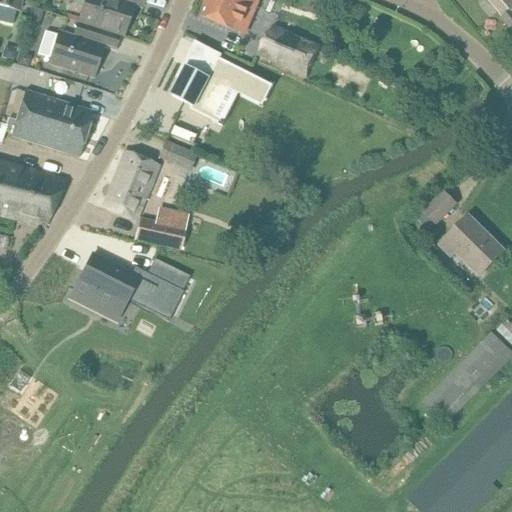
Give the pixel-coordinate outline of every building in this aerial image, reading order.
[(0,0),(0,8),(18,13),(21,0),(0,0)] [(70,0),(70,1),(72,5),(81,8),(76,22),(120,37),(124,38),(135,0),(70,0)] [(207,0),(200,17),(243,35),(257,0),(207,0)] [(511,31),(511,10),(501,19),(511,31)] [(115,52),(120,37),(76,22),(72,37),(56,32),(46,63),(94,79),(103,48),(115,52)] [(273,26),(259,55),(307,78),(321,48),(273,26)] [(179,81),(172,96),(189,105),(187,108),(210,120),(219,102),(226,90),(229,85),(260,102),(269,85),(219,59),(221,55),(195,42),(176,79),(179,81)] [(4,47),(1,59),(14,62),(17,50),(4,47)] [(93,113),(74,107),(25,92),(15,122),(8,119),(6,126),(0,124),(0,144),(2,145),(5,133),(11,135),(10,138),(78,159),(93,113)] [(171,135),(193,144),(197,136),(175,127),(171,135)] [(174,144),(165,163),(181,170),(189,151),(174,144)] [(158,165),(143,160),(124,152),(102,209),(136,222),(158,165)] [(15,201),(24,170),(19,169),(16,171),(8,169),(8,165),(0,163),(0,216),(14,220),(18,202),(15,201)] [(65,181),(24,170),(15,201),(18,202),(14,220),(45,228),(65,181)] [(420,219),(432,229),(460,199),(448,188),(420,219)] [(134,239),(181,251),(186,230),(139,219),(134,239)] [(449,243),(435,230),(424,243),(440,259),(437,262),(467,292),(507,253),(473,219),(449,243)] [(91,256),(73,292),(97,304),(108,309),(117,289),(171,316),(183,293),(147,275),(139,271),(138,272),(139,273),(136,279),(130,276),(91,256)] [(423,405),(445,427),(511,358),(511,352),(493,333),(423,405)] [(92,367),(127,374),(132,353),(97,345),(92,367)] [(511,395),(406,500),(418,511),(462,511),(511,463),(511,395)]
